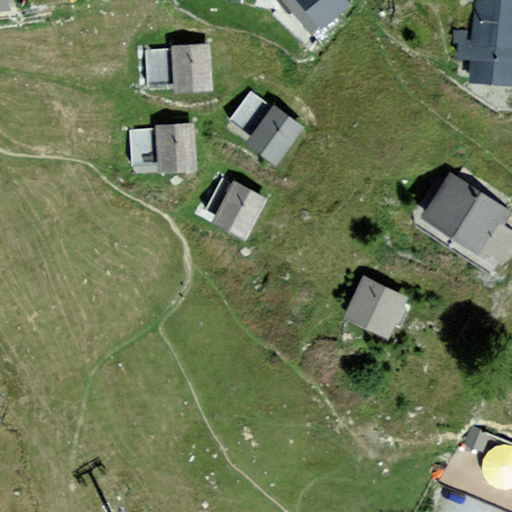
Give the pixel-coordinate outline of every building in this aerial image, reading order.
[(285,0),(313,32),(345,3),(342,0),(285,0)] [(511,0),(483,0),(479,3),(476,43),(465,42),(465,32),(455,32),(455,42),(460,43),(459,58),(475,58),(474,78),(511,82),(511,0)] [(207,48),(146,51),(147,86),(178,84),(178,90),(209,88),(207,48)] [(299,127),(251,92),(231,120),(256,138),(252,142),(276,159),(299,127)] [(189,127),(129,131),(132,166),(163,164),(163,169),(192,167),(189,127)] [(450,181),(428,218),(482,251),(484,247),(501,258),(511,240),(511,237),(494,226),(502,213),(450,181)] [(262,199),(236,185),(216,222),(242,236),(262,199)] [(366,283),(350,315),(384,331),(400,299),(366,283)] [(511,442),(477,430),(443,483),(508,509),(511,510),(511,442)]
